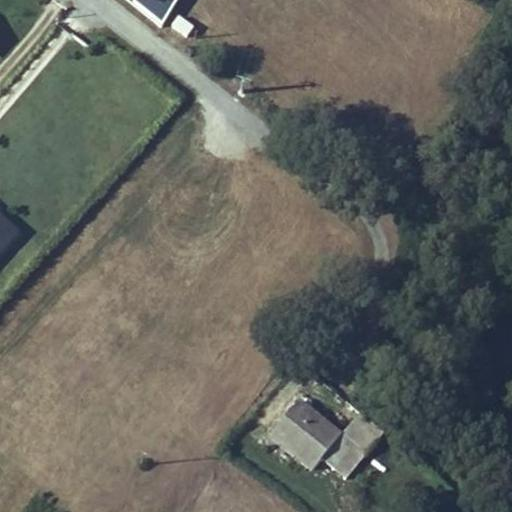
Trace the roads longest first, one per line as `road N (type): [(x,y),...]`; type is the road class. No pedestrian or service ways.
road 1 (residential): [(390,224),(91,0)]
road 2 (unknown): [(117,18),(0,161)]
